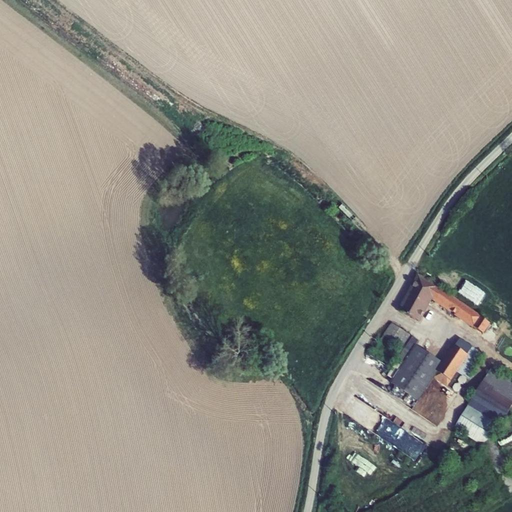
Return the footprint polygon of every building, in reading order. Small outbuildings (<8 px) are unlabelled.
[(420,322),(433,300),(484,334),(490,323),(440,287),(418,275),(399,310),(420,322)] [(411,335),(392,322),(370,355),(389,367),(411,335)] [(391,383),(419,401),(434,378),(443,363),(416,345),(419,340),(413,337),(397,360),(404,364),(394,380),(391,383)] [(460,338),(443,363),(434,378),(447,387),(457,372),(469,380),(485,355),(460,338)] [(404,364),(397,360),(388,376),(394,380),(404,364)] [(511,406),(511,379),(492,367),(467,405),(468,405),(454,428),(481,445),(483,449),(476,453),(486,469),(493,465),(510,494),(511,492),(511,472),(492,437),(493,436),(511,406)] [(358,487),(353,487),(353,480),(343,480),(342,502),(357,502),(358,487)]
